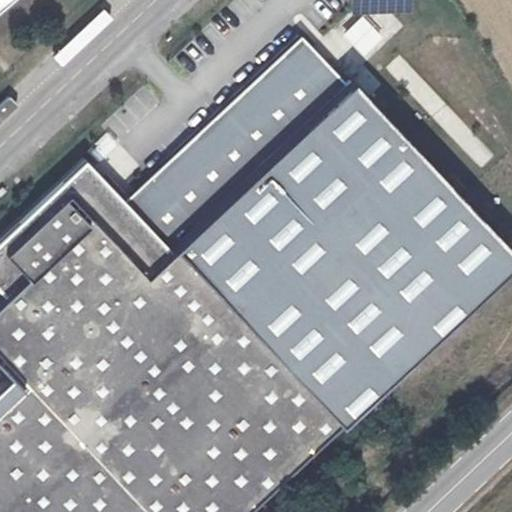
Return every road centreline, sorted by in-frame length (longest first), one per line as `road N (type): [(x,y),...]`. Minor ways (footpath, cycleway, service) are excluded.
road 1 (unknown): [(109,36),(180,102),(289,0)]
road 2 (unclassified): [(0,138),(148,0)]
